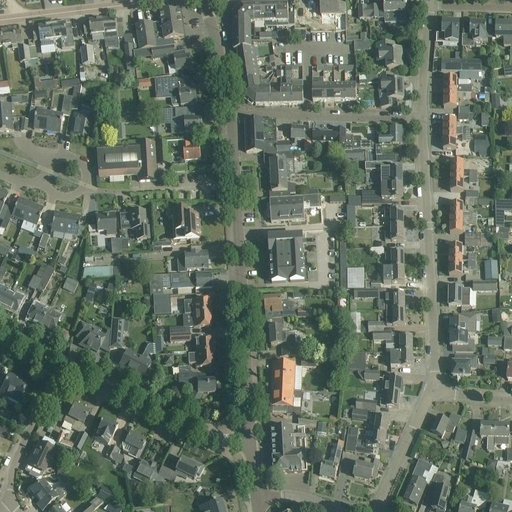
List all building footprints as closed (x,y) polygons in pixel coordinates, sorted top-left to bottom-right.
[(346,32),(346,4),(339,4),(338,0),(320,0),(321,24),(335,24),(336,33),(346,32)] [(405,22),(405,14),(405,1),(404,1),(385,2),(385,1),(384,2),(384,8),(384,15),(385,15),(390,15),(391,23),(405,22)] [(288,5),(276,6),(276,23),(276,28),(294,27),(294,14),(288,14),(288,5)] [(254,23),(253,6),(250,6),(241,6),(233,15),(233,27),(250,27),(250,23),(254,23)] [(265,23),(265,6),(253,6),(254,23),(265,23)] [(276,23),(276,6),(265,6),(265,23),(276,23)] [(384,15),(384,8),(377,8),(377,7),(370,7),(370,8),(366,8),(359,8),(360,20),(367,20),(385,19),(385,15),(384,15)] [(181,25),(179,11),(160,14),(162,25),(152,26),(152,23),(136,26),(137,32),(181,25)] [(116,19),(102,20),(104,35),(105,40),(124,38),(122,20),(116,21),(116,19)] [(90,36),(104,35),(102,20),(89,21),(89,23),(83,24),(84,35),(90,35),(90,36)] [(485,22),(479,22),(479,24),(470,24),(470,36),(462,36),(462,48),(474,48),(474,43),(485,43),(486,24),(485,24),(485,22)] [(442,30),(443,30),(443,35),(439,34),(439,40),(442,40),(442,43),(458,43),(458,23),(443,23),(443,27),(442,27),(442,30)] [(62,50),(74,48),(71,25),(65,26),(65,24),(52,26),(54,41),(61,40),(62,50)] [(511,47),(511,30),(511,24),(496,24),(496,40),(504,40),(504,47),(511,47)] [(184,38),(181,25),(137,32),(140,51),(174,46),(173,40),(184,38)] [(54,41),(52,26),(38,27),(39,29),(33,30),(34,41),(40,40),(41,48),(54,47),(54,41)] [(251,39),(250,27),(233,27),(234,40),(244,40),(251,39)] [(1,32),(3,47),(11,46),(12,51),(18,50),(18,49),(22,48),(21,43),(22,43),(21,32),(15,32),(15,30),(1,32)] [(354,42),(354,51),(370,50),(368,42),(354,42)] [(253,43),(251,43),(236,44),(239,62),(256,60),(253,43)] [(135,65),(133,45),(124,46),(127,71),(135,71),(134,65),(135,65)] [(377,45),(378,62),(380,62),(386,62),(386,70),(392,70),(402,69),(402,52),(395,52),(394,45),(384,45),(377,45)] [(35,47),(28,48),(30,60),(30,61),(37,60),(35,47)] [(167,58),(171,57),(181,56),(181,58),(185,57),(184,52),(175,54),(174,48),(174,47),(152,51),(151,51),(152,58),(153,58),(153,61),(167,58)] [(22,48),(18,49),(18,50),(20,64),(25,63),(25,67),(26,70),(31,69),(30,61),(30,60),(28,48),(22,48)] [(94,64),(93,48),(81,49),(83,65),(94,64)] [(167,58),(168,66),(175,65),(176,72),(192,69),(190,57),(185,57),(181,58),(181,56),(171,57),(167,58)] [(257,70),(256,60),(239,62),(240,73),(257,70)] [(442,62),(441,73),(459,73),(462,73),(462,65),(462,62),(442,62)] [(462,65),(462,73),(471,73),(480,73),(482,73),(482,64),(480,64),(463,64),(463,65),(462,65)] [(284,78),(285,69),(277,69),(277,77),(284,78)] [(259,81),(257,70),(240,73),(242,83),(259,81)] [(394,83),(394,75),(366,77),(367,85),(381,84),(382,92),(388,92),(389,101),(381,101),(381,109),(397,108),(396,100),(404,100),(403,82),(394,83)] [(178,79),(155,81),(156,95),(163,94),(164,98),(171,97),(172,107),(181,106),(181,107),(198,104),(195,89),(188,91),(187,85),(189,85),(188,78),(178,79)] [(323,79),(312,79),(312,85),(313,102),(324,102),(323,93),(323,85),(323,81),(323,79)] [(457,87),(457,79),(444,79),(444,94),(470,94),(472,94),(472,87),(457,87)] [(40,80),(35,81),(36,91),(58,88),(57,81),(40,83),(40,80)] [(334,80),(323,81),(323,85),(323,93),(324,102),(329,102),(334,102),(334,84),(334,80)] [(260,89),(259,81),(242,83),(244,96),(255,106),(270,106),(270,89),(260,89)] [(286,88),(281,88),(281,106),(292,105),(292,82),(292,81),(286,81),(286,88)] [(0,95),(10,95),(9,82),(0,82),(0,95)] [(303,105),(303,82),(292,82),(292,105),(303,105)] [(345,84),(334,84),(334,102),(345,101),(345,84)] [(356,84),(345,84),(345,101),(356,101),(356,84)] [(71,105),(70,110),(77,112),(82,87),(74,88),(72,98),(71,105)] [(281,88),(270,89),(270,106),(281,106),(281,88)] [(470,94),(444,94),(444,109),(457,109),(457,100),(470,100),(470,94)] [(63,104),(71,105),(72,98),(64,96),(63,104)] [(11,105),(0,105),(0,119),(12,119),(11,105)] [(176,125),(177,134),(202,133),(202,131),(204,130),(204,127),(202,126),(202,120),(194,121),(193,118),(185,118),(185,109),(175,110),(160,111),(161,126),(176,125)] [(76,114),(75,114),(73,120),(73,121),(72,126),(71,136),(84,139),(85,134),(90,135),(92,125),(93,118),(92,118),(93,112),(81,110),(80,115),(76,114)] [(50,113),(37,111),(34,130),(47,132),(50,113)] [(64,115),(50,113),(47,132),(60,134),(64,115)] [(0,132),(13,132),(12,119),(0,119),(0,132)] [(264,155),(277,155),(277,154),(289,153),(289,143),(276,143),(276,121),(263,121),(245,121),(246,153),(263,153),(264,155)] [(443,121),(443,136),(456,136),(462,136),(470,136),(470,130),(463,130),(456,130),(457,121),(450,121),(443,121)] [(102,129),(101,139),(111,141),(113,131),(102,129)] [(305,140),(305,129),(292,129),(291,140),(292,140),(292,146),(298,146),(298,140),(305,140)] [(404,140),(404,129),(388,129),(389,138),(379,138),(379,147),(406,146),(406,140),(404,140)] [(313,132),(313,142),(329,143),(329,147),(329,149),(335,150),(335,147),(345,148),(345,151),(353,151),(353,150),(361,150),(361,143),(353,143),(353,137),(346,137),(346,131),(335,130),(334,133),(313,132)] [(443,136),(443,151),(453,151),(456,151),(456,142),(456,136),(443,136)] [(136,145),(97,148),(99,179),(138,176),(139,183),(158,181),(157,165),(171,165),(171,156),(177,156),(177,155),(184,154),(184,163),(184,165),(170,166),(170,169),(185,168),(185,163),(201,161),(200,147),(190,148),(190,146),(183,146),(183,142),(169,143),(136,145)] [(480,142),(480,157),(491,157),(491,143),(480,142)] [(277,155),(264,155),(264,165),(270,165),(271,177),(287,176),(286,161),(294,160),(293,154),(277,155)] [(397,156),(376,156),(376,164),(377,164),(377,165),(381,164),(391,164),(397,164),(397,156)] [(451,163),(451,178),(464,178),(464,163),(451,163)] [(376,164),(365,164),(365,171),(381,171),(381,185),(403,185),(402,170),(391,170),(391,164),(381,164),(377,165),(377,164),(376,164)] [(272,191),(269,191),(270,200),(279,199),(280,200),(291,199),(290,198),(290,195),(296,195),(295,186),(287,184),(287,176),(271,177),(272,191)] [(451,178),(450,193),(463,193),(464,178),(451,178)] [(381,192),(362,193),(362,206),(382,206),(382,200),(390,200),(403,200),(403,185),(381,185),(381,192)] [(270,205),(267,205),(268,219),(271,219),(271,224),(279,223),(289,223),(299,222),(300,233),(310,232),(310,221),(322,220),(321,197),(318,197),(308,197),(290,198),(291,199),(280,200),(279,199),(270,200),(270,205)] [(18,199),(11,217),(24,222),(31,204),(18,199)] [(511,202),(495,202),(496,213),(511,213),(511,202)] [(24,222),(21,230),(33,235),(36,227),(40,218),(43,209),(31,204),(24,222)] [(463,205),(450,205),(450,220),(477,220),(477,214),(467,214),(467,206),(463,206),(463,205)] [(174,210),(171,210),(172,220),(172,225),(173,233),(179,232),(180,241),(189,240),(199,240),(198,216),(188,216),(187,209),(174,210)] [(120,216),(121,231),(136,230),(137,241),(149,240),(148,225),(145,225),(144,212),(129,213),(129,215),(120,216)] [(391,227),(403,227),(403,212),(391,212),(391,213),(385,213),(385,220),(391,219),(391,227)] [(50,232),(64,234),(67,215),(54,213),(50,232)] [(115,236),(114,214),(107,215),(107,217),(96,218),(96,216),(97,233),(106,232),(107,236),(115,236)] [(80,218),(67,215),(64,234),(77,237),(80,218)] [(2,222),(0,227),(0,228),(5,231),(10,219),(4,217),(2,222)] [(477,220),(450,220),(450,235),(463,235),(463,226),(477,226),(477,220)] [(385,227),(385,235),(385,242),(404,242),(403,227),(391,227),(385,227)] [(498,240),(508,241),(509,230),(499,229),(498,235),(498,240)] [(50,238),(43,235),(38,248),(45,251),(50,238)] [(304,282),(303,253),(302,238),(269,240),(270,255),(272,284),(286,283),(286,281),(290,281),(290,283),(304,282)] [(128,251),(127,240),(119,241),(120,252),(128,251)] [(0,251),(7,255),(10,248),(0,243),(0,251)] [(20,247),(17,251),(22,254),(33,259),(36,254),(27,250),(20,247)] [(449,262),(462,262),(462,247),(450,247),(449,262)] [(180,254),(177,258),(178,274),(186,273),(186,270),(207,269),(206,253),(184,254),(180,254)] [(392,269),(404,269),(404,254),(392,254),(392,255),(385,255),(385,262),(392,262),(392,269)] [(462,262),(449,262),(449,277),(462,277),(462,262)] [(498,262),(485,262),(485,279),(498,279),(498,262)] [(42,294),(54,271),(47,267),(40,281),(35,290),(42,294)] [(61,267),(59,273),(64,276),(67,270),(61,267)] [(113,277),(113,268),(84,268),(84,278),(113,277)] [(392,284),(404,284),(404,269),(392,269),(392,277),(386,277),(386,284),(392,284)] [(349,270),(347,270),(347,291),(365,291),(364,270),(349,270)] [(193,274),(148,277),(149,290),(170,288),(170,289),(195,288),(195,290),(201,289),(211,289),(211,276),(204,276),(203,274),(193,274)] [(34,292),(35,290),(40,281),(33,277),(27,288),(34,292)] [(62,289),(73,294),(78,284),(67,279),(62,289)] [(497,293),(497,284),(473,284),(473,293),(497,293)] [(0,306),(3,309),(10,296),(6,294),(8,290),(0,286),(0,306)] [(470,307),(470,290),(462,290),(462,289),(449,289),(449,307),(461,307),(470,307)] [(355,300),(379,300),(378,291),(371,291),(354,291),(355,300)] [(24,298),(15,294),(13,297),(10,296),(3,309),(16,315),(24,298)] [(169,296),(152,297),(154,317),(170,316),(169,296)] [(386,311),(405,311),(405,296),(393,296),(393,297),(386,297),(386,304),(386,311)] [(274,297),(264,298),(265,311),(272,310),(272,313),(274,313),(282,313),(282,319),(298,318),(298,319),(311,319),(312,310),(299,310),(292,310),(292,303),(282,303),(281,297),(274,297)] [(304,308),(304,299),(294,299),(295,308),(304,308)] [(191,301),(183,302),(184,316),(195,315),(209,314),(209,300),(199,301),(191,301)] [(40,327),(47,313),(43,312),(45,308),(36,304),(28,321),(40,327)] [(405,311),(386,311),(387,326),(393,326),(405,326),(405,311)] [(50,315),(47,313),(40,327),(53,333),(57,324),(60,316),(51,312),(50,315)] [(350,334),(361,334),(360,312),(350,312),(350,334)] [(195,318),(192,318),(193,329),(200,328),(210,328),(209,314),(195,315),(195,318)] [(448,327),(448,333),(450,333),(450,335),(467,335),(467,334),(476,335),(476,328),(476,316),(474,316),(456,316),(456,322),(450,322),(450,327),(448,327)] [(122,321),(111,320),(109,348),(121,349),(122,333),(121,333),(122,321)] [(368,334),(373,334),(373,332),(383,332),(382,323),(368,323),(368,334)] [(101,330),(95,327),(93,330),(80,324),(76,338),(82,341),(79,346),(84,349),(85,347),(97,353),(105,338),(99,335),(101,330)] [(190,335),(189,328),(169,329),(169,336),(190,335)] [(280,328),(270,329),(271,346),(282,346),(283,357),(296,357),(295,343),(298,343),(297,332),(288,333),(288,336),(282,336),(282,328),(280,328)] [(373,342),(391,342),(390,332),(383,332),(373,332),(373,334),(373,342)] [(190,342),(190,335),(169,336),(170,344),(190,342)] [(467,341),(467,335),(450,335),(450,347),(455,347),(455,353),(474,353),(474,343),(474,341),(467,341)] [(394,353),(413,353),(412,338),(400,338),(400,339),(394,339),(394,346),(394,353)] [(502,340),(488,339),(488,347),(501,348),(502,340)] [(212,354),(212,353),(214,352),(214,346),(211,346),(211,340),(194,341),(194,355),(212,354)] [(149,355),(153,355),(152,345),(149,346),(147,347),(141,359),(127,352),(120,365),(119,367),(129,373),(130,371),(143,378),(150,364),(145,361),(149,355)] [(333,360),(343,361),(344,355),(334,353),(333,360)] [(413,353),(394,353),(394,354),(391,354),(391,368),(413,368),(413,353)] [(212,354),(194,355),(188,355),(188,365),(195,364),(195,369),(213,367),(212,354)] [(477,370),(477,357),(455,357),(455,363),(453,363),(452,377),(470,378),(470,370),(477,370)] [(483,365),(494,365),(495,357),(488,357),(484,357),(483,365)] [(316,369),(316,367),(321,368),(321,364),(316,363),(316,361),(302,360),(301,368),(316,369)] [(294,365),(274,365),(273,391),(293,392),(294,365)] [(190,375),(189,367),(177,368),(178,375),(190,375)] [(379,373),(377,373),(365,373),(364,381),(379,382),(379,373)] [(197,374),(190,375),(178,375),(178,386),(197,385),(197,388),(195,388),(189,401),(196,405),(202,395),(214,394),(214,381),(197,382),(197,374)] [(28,384),(9,375),(2,389),(0,388),(0,395),(18,404),(28,384)] [(400,395),(400,394),(403,394),(404,387),(401,387),(402,380),(390,378),(390,379),(384,378),(383,385),(389,385),(388,393),(400,395)] [(293,392),(273,391),(272,406),(288,407),(287,416),(301,416),(302,393),(293,392)] [(399,409),(400,395),(388,393),(387,401),(381,400),(380,407),(387,408),(399,409)] [(161,394),(158,401),(163,403),(166,401),(168,397),(161,394)] [(375,412),(376,403),(357,401),(356,407),(351,407),(351,409),(375,412)] [(88,414),(74,407),(68,418),(66,416),(63,421),(64,422),(60,428),(76,436),(82,424),(83,424),(88,414)] [(350,410),(349,419),(367,422),(368,413),(350,410)] [(438,418),(431,433),(442,438),(445,431),(452,434),(455,428),(457,429),(461,419),(452,415),(448,423),(438,418)] [(377,419),(370,418),(369,424),(376,425),(375,433),(387,435),(389,420),(377,418),(377,419)] [(95,431),(92,438),(95,439),(94,440),(107,447),(111,438),(112,439),(117,428),(109,424),(110,423),(105,420),(104,421),(103,421),(97,432),(95,431)] [(286,429),(271,429),(272,437),(273,460),(274,475),(277,475),(289,474),(307,473),(307,468),(312,468),(313,456),(306,456),(305,430),(316,429),(317,423),(298,421),(299,426),(285,425),(285,426),(286,426),(286,429)] [(328,425),(319,424),(317,434),(326,435),(328,425)] [(488,439),(487,452),(494,452),(495,439),(495,426),(481,425),(481,439),(488,439)] [(495,426),(495,439),(509,440),(509,426),(495,426)] [(359,430),(349,428),(345,452),(366,455),(366,449),(360,448),(361,441),(357,441),(359,430)] [(454,442),(464,444),(467,432),(458,429),(454,442)] [(477,434),(469,432),(462,462),(470,464),(477,434)] [(368,456),(378,457),(379,449),(385,450),(387,435),(375,433),(374,441),(367,440),(366,447),(369,447),(368,456)] [(55,445),(71,451),(73,444),(64,441),(66,436),(60,434),(55,445)] [(87,437),(80,434),(73,449),(79,452),(87,437)] [(125,444),(121,443),(122,450),(128,453),(128,455),(132,457),(138,460),(139,458),(143,449),(142,448),(145,442),(130,434),(125,443),(125,444)] [(344,443),(337,441),(336,447),(333,446),(329,464),(323,463),(320,477),(335,480),(338,466),(344,443)] [(39,445),(32,459),(30,458),(27,466),(44,473),(54,452),(39,445)] [(116,454),(118,450),(110,447),(105,457),(119,464),(123,457),(116,454)] [(174,474),(186,479),(187,477),(194,480),(196,475),(199,476),(203,467),(193,462),(192,465),(181,460),(175,471),(175,472),(174,474)] [(153,484),(160,471),(154,468),(156,465),(150,462),(148,465),(140,461),(136,470),(137,471),(133,477),(147,484),(145,488),(152,491),(152,508),(163,507),(163,484),(153,484)] [(438,469),(419,461),(402,500),(417,506),(426,485),(430,487),(438,469)] [(373,468),(358,464),(354,478),(370,482),(371,478),(375,480),(380,463),(375,462),(373,468)] [(488,463),(487,468),(494,471),(497,463),(492,462),(488,463)] [(121,472),(130,476),(133,469),(125,465),(121,472)] [(160,471),(153,484),(163,484),(165,479),(168,480),(172,473),(168,471),(161,468),(160,471)] [(486,468),(484,472),(486,476),(493,477),(494,471),(486,468)] [(431,488),(427,502),(434,504),(432,510),(437,511),(436,511),(445,511),(451,488),(442,485),(444,480),(444,478),(436,476),(431,488)] [(35,488),(31,492),(40,503),(37,506),(42,511),(56,500),(58,502),(67,495),(63,490),(60,487),(51,494),(42,483),(38,486),(36,486),(35,487),(35,488)] [(485,509),(489,495),(475,491),(473,499),(464,496),(462,505),(461,505),(459,511),(476,511),(478,507),(485,509)] [(92,511),(103,503),(96,499),(88,505),(89,506),(81,511),(92,511)] [(223,511),(220,501),(199,508),(199,511),(223,511)] [(511,511),(511,503),(505,501),(503,509),(493,506),(491,511),(511,511)] [(65,505),(63,503),(51,511),(70,511),(71,510),(67,505),(65,505)]
